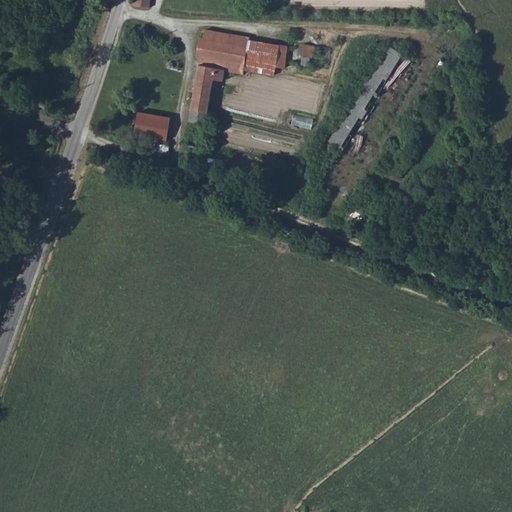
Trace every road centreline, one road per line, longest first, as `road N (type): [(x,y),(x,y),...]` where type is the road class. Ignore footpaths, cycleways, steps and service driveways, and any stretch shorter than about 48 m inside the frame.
road 1 (track): [(74,132),(511,303)]
road 2 (unclassified): [(119,0),(0,345)]
